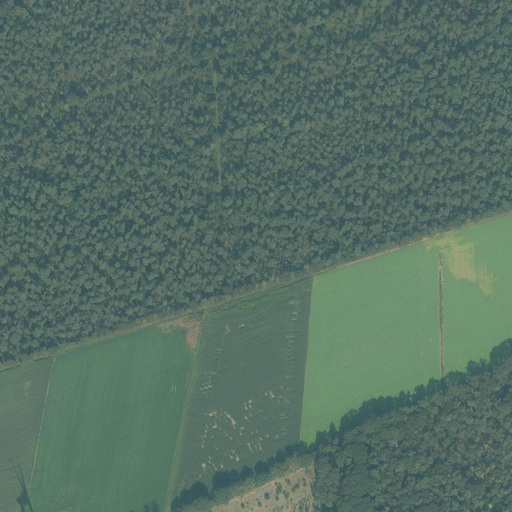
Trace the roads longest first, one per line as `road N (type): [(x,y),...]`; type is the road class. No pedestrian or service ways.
road 1 (track): [(188,511),(364,431)]
road 2 (track): [(364,431),(511,365)]
